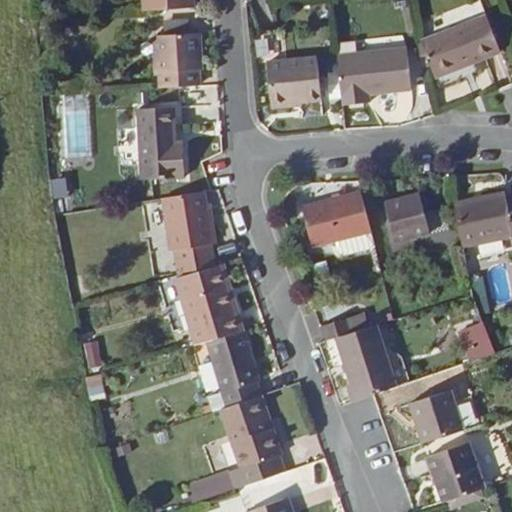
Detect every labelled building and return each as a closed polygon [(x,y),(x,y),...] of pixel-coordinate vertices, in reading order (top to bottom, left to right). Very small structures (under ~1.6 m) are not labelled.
[(424,68),(489,44),(479,11),(408,34),(412,51),(417,50),(424,68)] [(194,79),(192,29),(144,31),(146,83),(173,81),(194,79)] [(281,55),(274,32),(256,37),(262,57),(281,55)] [(401,84),(395,39),(327,48),(332,99),(359,96),(359,88),(401,84)] [(313,94),(308,52),(281,55),(262,57),(259,57),(265,99),(313,94)] [(61,96),(63,159),(91,158),(89,95),(61,96)] [(45,101),(47,159),(62,159),(61,101),(45,101)] [(173,170),(174,136),(165,136),(163,103),(127,104),(127,122),(129,159),(129,170),(173,170)] [(369,238),(355,184),(297,199),(308,243),(331,239),(335,250),(342,252),(367,245),(369,238)] [(206,264),(195,191),(153,198),(165,276),(206,264)] [(511,230),(511,192),(489,196),(488,191),(440,201),(448,243),(511,230)] [(414,192),(377,201),(385,234),(421,226),(414,192)] [(222,293),(214,262),(207,264),(216,295),(222,293)] [(216,295),(207,264),(206,264),(165,276),(183,342),(192,340),(232,327),(222,293),(216,295)] [(342,331),(338,316),(310,323),(315,339),(327,335),(342,331)] [(341,399),(362,392),(376,388),(382,386),(366,323),(342,331),(327,335),(341,399)] [(468,365),(494,355),(483,326),(456,336),(468,365)] [(213,410),(249,397),(244,380),(246,380),(232,327),(192,340),(213,410)] [(89,370),(102,366),(94,341),(81,345),(89,370)] [(100,375),(84,379),(90,403),(106,399),(100,375)] [(443,401),(440,391),(404,402),(414,442),(469,425),(459,396),(443,401)] [(273,453),(253,396),(249,397),(213,410),(235,484),(273,471),(268,455),(273,453)] [(498,435),(467,446),(480,484),(511,473),(498,435)] [(477,484),(462,439),(420,454),(435,499),(477,484)] [(284,511),(278,493),(272,495),(277,511),(284,511)] [(277,511),(272,495),(232,508),(233,511),(277,511)]
